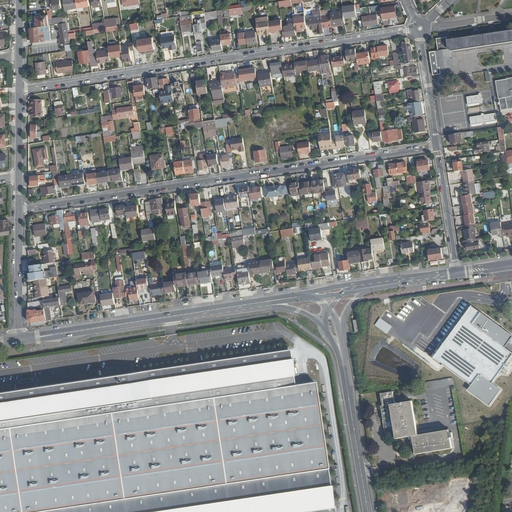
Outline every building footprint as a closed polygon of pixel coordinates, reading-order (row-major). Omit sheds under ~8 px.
[(62,8),(60,0),(56,0),(51,1),(52,10),(62,8)] [(77,8),(75,0),(63,0),(65,10),(77,8)] [(255,15),(254,5),(242,7),(242,13),(251,12),(251,15),(255,15)] [(355,7),(355,5),(342,6),(343,13),(344,17),(356,16),(356,14),(355,7)] [(395,17),(394,6),(380,8),(382,20),(386,20),(386,17),(395,17)] [(230,15),(229,9),(218,11),(220,25),(223,25),(222,14),(225,14),(225,17),(230,16),(230,15)] [(218,18),(217,11),(210,12),(211,19),(218,18)] [(344,17),(343,13),(331,15),(333,26),(345,24),(344,17)] [(49,21),(48,15),(41,16),(41,14),(36,15),(38,27),(49,25),(50,25),(49,21)] [(333,26),(331,15),(331,14),(321,15),(321,17),(323,27),(333,26)] [(306,26),(305,15),(293,18),(294,24),(295,30),(301,29),(301,27),(306,26)] [(377,24),(375,15),(361,17),(362,26),(377,24)] [(194,30),(193,23),(193,22),(183,24),(182,19),(182,16),(180,17),(182,32),(194,30)] [(323,27),(321,17),(308,19),(310,29),(317,28),(318,33),(324,32),(323,27)] [(118,26),(117,18),(104,20),(105,23),(106,28),(118,26)] [(206,28),(204,18),(195,19),(196,22),(193,23),(194,30),(195,32),(202,31),(201,29),(206,28)] [(282,28),(281,20),(269,21),(271,33),(277,32),(277,30),(283,29),(282,28)] [(269,21),(256,22),(258,33),(266,32),(266,34),(271,33),(269,21)] [(68,34),(67,23),(64,23),(59,24),(61,38),(59,38),(60,44),(70,43),(69,39),(68,34)] [(295,30),(294,24),(290,25),(290,27),(282,28),(283,29),(284,37),(296,35),(295,30)] [(51,40),(49,25),(38,27),(30,28),(31,43),(51,40)] [(256,43),(254,31),(245,33),(247,44),(256,43)] [(453,51),(511,42),(511,31),(454,40),(447,40),(447,38),(437,39),(439,50),(430,51),(433,75),(441,74),(441,75),(452,74),(451,67),(453,66),(451,49),(453,49),(453,51)] [(247,44),(245,33),(238,34),(239,45),(247,44)] [(232,44),(230,34),(221,35),(221,39),(222,45),(232,44)] [(154,50),(153,38),(138,40),(140,52),(154,50)] [(172,50),(170,39),(162,40),(163,49),(169,48),(169,51),(172,50)] [(222,45),(221,39),(211,40),(213,51),(223,49),(222,45)] [(98,63),(96,49),(92,50),(91,42),(88,42),(89,50),(82,51),(82,48),(77,49),(80,64),(91,62),(91,66),(98,65),(98,63)] [(134,49),(133,42),(128,42),(129,44),(120,45),(121,45),(122,54),(123,54),(124,63),(132,61),(131,50),(134,49)] [(414,63),(411,46),(407,42),(402,43),(405,64),(413,63),(414,63)] [(122,54),(121,45),(109,47),(110,58),(122,56),(122,54)] [(110,58),(109,47),(96,49),(98,63),(101,63),(102,62),(111,60),(110,58)] [(389,56),(388,47),(378,47),(378,48),(372,49),(373,59),(379,58),(378,57),(389,56)] [(356,55),(356,50),(346,52),(348,62),(357,61),(356,55)] [(371,63),(369,53),(356,55),(357,61),(358,65),(371,63)] [(331,72),(328,56),(319,57),(319,61),(321,71),(321,73),(331,72)] [(334,68),(347,67),(347,57),(333,58),(334,68)] [(74,71),(72,61),(56,63),(57,73),(74,71)] [(321,71),(319,61),(307,63),(309,72),(321,71)] [(46,74),(44,62),(35,63),(36,76),(46,74)] [(308,71),(306,62),(294,64),(295,65),(296,73),(308,71)] [(414,71),(413,66),(413,63),(405,64),(399,65),(394,66),(391,66),(390,67),(390,70),(403,68),(405,78),(411,77),(411,75),(417,74),(416,71),(414,71)] [(282,72),(280,64),(271,65),(271,70),(273,70),(273,73),(282,72)] [(296,73),(295,65),(282,66),(284,77),(296,75),(296,73)] [(256,79),(255,69),(245,70),(246,78),(250,78),(250,80),(256,79)] [(235,85),(233,74),(226,75),(226,81),(221,81),(222,83),(222,87),(235,85)] [(273,87),(271,75),(258,76),(260,89),(273,87)] [(511,78),(494,82),(494,83),(496,83),(499,103),(498,103),(498,106),(499,105),(500,112),(501,111),(501,110),(511,108),(511,78)] [(158,89),(157,79),(148,80),(149,90),(158,89)] [(208,94),(205,81),(196,82),(198,96),(208,94)] [(382,95),(380,81),(373,82),(375,96),(382,95)] [(185,95),(184,84),(179,85),(179,82),(175,83),(176,85),(171,86),(173,96),(178,96),(179,97),(180,97),(180,99),(184,99),(184,95),(185,95)] [(399,90),(399,85),(397,85),(397,82),(388,83),(390,93),(398,92),(398,90),(399,90)] [(222,87),(222,83),(209,85),(210,91),(213,91),(214,101),(224,99),(222,87)] [(145,95),(144,85),(134,87),(135,97),(145,95)] [(173,96),(171,86),(166,87),(167,91),(160,92),(161,102),(169,101),(169,103),(174,102),(173,96)] [(121,97),(120,88),(109,89),(110,99),(121,97)] [(337,96),(336,90),(324,91),(326,103),(334,102),(333,96),(337,96)] [(420,97),(420,95),(419,95),(418,91),(411,92),(411,90),(406,91),(408,103),(420,101),(419,97),(420,97)] [(481,95),(467,97),(468,105),(482,103),(481,95)] [(42,117),(42,100),(31,100),(31,117),(42,117)] [(422,115),(420,105),(406,107),(406,110),(409,109),(410,114),(414,113),(414,116),(422,115)] [(65,114),(64,107),(54,108),(55,116),(65,114)] [(99,113),(99,107),(93,108),(94,110),(76,112),(76,116),(99,113)] [(135,115),(133,107),(117,109),(118,117),(113,118),(114,121),(124,120),(124,117),(135,115)] [(366,124),(364,111),(357,113),(357,111),(355,110),(352,110),(354,126),(366,124)] [(215,121),(214,117),(214,115),(204,116),(203,112),(201,112),(202,123),(215,121)] [(495,113),(470,117),(471,125),(496,121),(495,113)] [(425,133),(423,120),(416,121),(416,117),(408,118),(408,122),(413,122),(415,134),(425,133)] [(114,131),(113,122),(103,124),(103,129),(109,128),(109,132),(114,131)] [(141,132),(139,123),(134,123),(135,129),(131,130),(132,133),(133,133),(141,132)] [(216,137),(215,126),(203,128),(205,138),(211,138),(211,140),(214,140),(214,137),(216,137)] [(397,140),(396,131),(392,131),(383,133),(385,143),(394,141),(394,140),(397,140)] [(382,143),(381,133),(371,134),(373,144),(382,143)] [(462,143),(461,133),(450,135),(451,144),(462,143)] [(331,138),(330,134),(318,136),(320,149),(333,147),(331,138)] [(355,145),(354,136),(345,138),(347,147),(355,145)] [(345,147),(343,137),(331,138),(333,147),(333,150),(338,150),(338,148),(345,147)] [(245,152),(243,139),(230,140),(231,144),(232,151),(237,150),(237,149),(239,149),(239,153),(245,152)] [(489,150),(488,141),(477,143),(478,148),(475,148),(476,153),(488,151),(488,150),(489,150)] [(295,157),(293,146),(280,149),(279,142),(275,142),(277,153),(280,153),(282,159),(295,157)] [(311,153),(309,143),(297,144),(299,155),(311,153)] [(145,163),(143,147),(131,149),(132,158),(133,165),(145,163)] [(45,167),(44,159),(43,149),(34,150),(36,168),(45,167)] [(266,162),(265,151),(254,152),(255,163),(266,162)] [(166,168),(164,155),(151,157),(153,170),(166,168)] [(207,170),(206,161),(208,161),(208,157),(207,155),(200,156),(201,162),(198,162),(199,171),(207,170)] [(218,165),(217,156),(208,157),(208,161),(210,168),(214,167),(214,166),(218,165)] [(231,167),(229,157),(221,158),(222,168),(231,167)] [(133,165),(132,158),(120,160),(121,169),(121,171),(134,169),(133,165)] [(429,170),(428,161),(422,162),(422,160),(418,161),(418,162),(417,163),(418,172),(429,170)] [(194,173),(192,161),(183,162),(185,174),(194,173)] [(463,171),(462,161),(454,163),(455,172),(463,171)] [(185,174),(183,162),(175,163),(176,175),(185,174)] [(406,169),(407,168),(406,163),(397,164),(399,174),(407,173),(406,169)] [(399,174),(397,164),(390,165),(392,175),(399,174)] [(386,176),(385,166),(381,166),(381,169),(374,170),(375,178),(386,176)] [(121,171),(121,169),(109,171),(109,172),(110,182),(123,180),(121,171)] [(475,181),(473,169),(463,171),(465,183),(475,181)] [(97,174),(96,170),(87,171),(89,185),(98,184),(97,174)] [(362,184),(359,170),(347,172),(349,186),(362,184)] [(110,182),(109,172),(97,174),(98,184),(110,182)] [(85,184),(84,174),(72,176),(73,186),(85,184)] [(347,186),(345,174),(333,175),(334,186),(342,185),(342,187),(347,186)] [(46,180),(45,176),(31,178),(31,187),(39,186),(39,181),(40,181),(40,185),(45,184),(45,181),(46,180)] [(73,186),(72,176),(59,177),(60,185),(61,187),(73,186)] [(400,185),(400,182),(393,183),(393,179),(387,180),(388,187),(400,185)] [(325,193),(323,180),(318,181),(317,182),(311,183),(313,194),(325,193)] [(430,194),(429,186),(430,186),(429,181),(418,183),(420,196),(421,196),(430,194)] [(476,194),(475,181),(465,183),(466,190),(464,190),(465,195),(471,195),(476,194)] [(311,183),(311,182),(302,184),(302,185),(299,186),(300,192),(300,196),(313,194),(311,183)] [(299,186),(298,183),(289,184),(290,193),(300,192),(299,186)] [(395,190),(395,189),(408,188),(407,184),(400,185),(388,187),(390,200),(394,200),(393,191),(395,190)] [(371,194),(370,185),(362,186),(363,195),(367,195),(368,203),(377,201),(376,193),(371,194)] [(282,196),(281,186),(264,188),(266,199),(282,196)] [(263,198),(261,187),(249,189),(248,187),(239,188),(241,198),(250,197),(250,200),(263,198)] [(328,191),(329,201),(339,200),(338,191),(328,191)] [(431,204),(430,194),(421,196),(422,205),(431,204)] [(201,206),(199,195),(190,196),(192,207),(201,206)] [(472,204),(471,195),(465,195),(459,196),(460,201),(462,200),(463,206),(472,204)] [(239,208),(237,197),(229,199),(229,198),(225,198),(227,210),(239,208)] [(158,208),(158,205),(162,205),(162,199),(149,201),(149,202),(151,211),(157,210),(157,208),(158,208)] [(225,212),(224,202),(215,203),(217,213),(225,212)] [(177,215),(175,203),(166,205),(167,216),(177,215)] [(474,214),(473,205),(463,206),(461,206),(462,210),(464,210),(465,216),(473,214),(474,214)] [(125,208),(125,206),(117,208),(118,216),(126,215),(125,208)] [(139,216),(138,207),(125,208),(126,215),(127,218),(139,216)] [(212,216),(211,211),(208,212),(208,209),(201,210),(203,219),(209,218),(209,216),(212,216)] [(65,229),(62,210),(57,211),(58,216),(49,217),(50,227),(60,225),(61,230),(65,229)] [(75,222),(74,215),(67,216),(66,210),(62,210),(65,229),(67,239),(72,239),(71,233),(70,233),(68,223),(75,222)] [(100,211),(100,210),(91,212),(93,223),(102,221),(100,211)] [(111,220),(109,210),(100,211),(102,221),(111,220)] [(435,220),(433,210),(424,211),(426,222),(435,220)] [(189,227),(187,211),(180,213),(182,228),(189,227)] [(90,225),(88,213),(78,214),(80,226),(90,225)] [(475,224),(473,214),(465,216),(462,216),(462,220),(465,220),(465,225),(475,224)] [(363,231),(370,230),(369,219),(359,219),(360,228),(363,228),(363,231)] [(429,232),(428,224),(426,225),(426,222),(419,223),(421,236),(427,235),(427,233),(429,232)] [(501,225),(500,223),(490,224),(492,235),(498,234),(498,237),(503,236),(502,236),(501,225)] [(511,223),(501,225),(502,236),(506,236),(506,234),(508,234),(508,237),(511,236),(511,223)] [(475,228),(475,224),(465,225),(464,226),(465,230),(464,230),(465,240),(475,239),(474,228),(475,228)] [(47,235),(46,225),(34,226),(36,237),(47,235)] [(268,233),(267,226),(255,228),(256,234),(268,233)] [(155,240),(154,229),(141,231),(143,242),(155,240)] [(294,236),(293,229),(281,231),(282,238),(294,236)] [(319,240),(318,229),(307,230),(308,241),(319,240)] [(385,249),(383,239),(371,241),(372,249),(372,251),(385,249)] [(479,249),(478,239),(475,239),(465,240),(463,241),(463,245),(466,245),(466,251),(479,249)] [(415,253),(413,244),(401,246),(403,255),(415,253)] [(55,262),(53,249),(44,251),(46,260),(44,260),(44,264),(55,262)] [(372,251),(372,249),(360,251),(362,262),(362,263),(369,261),(369,260),(374,259),(372,251)] [(442,259),(441,249),(427,250),(429,261),(442,259)] [(362,262),(360,251),(348,253),(349,261),(349,264),(362,262)] [(331,265),(329,254),(315,256),(316,263),(312,263),(313,269),(323,268),(322,267),(331,265)] [(312,270),(310,258),(298,260),(299,265),(300,271),(312,270)] [(275,274),(274,267),(273,260),(261,262),(263,273),(270,272),(270,274),(275,274)] [(349,264),(349,261),(339,262),(340,272),(350,270),(349,264)] [(263,273),(261,262),(248,264),(248,266),(250,278),(254,277),(254,275),(263,273)] [(287,272),(286,266),(286,262),(277,263),(277,267),(274,267),(275,274),(275,275),(278,274),(278,273),(287,272)] [(58,277),(57,269),(44,271),(43,264),(28,267),(28,282),(34,281),(47,279),(58,277)] [(300,271),(299,265),(286,266),(287,272),(288,275),(297,274),(296,273),(300,272),(300,271)] [(224,276),(223,268),(223,266),(210,268),(211,273),(212,277),(224,276)] [(236,268),(235,266),(223,268),(224,276),(225,281),(228,281),(228,279),(237,277),(237,275),(236,268)] [(250,278),(248,266),(236,268),(237,275),(239,275),(241,285),(251,283),(250,278)] [(199,275),(198,272),(186,274),(188,286),(200,284),(199,275)] [(212,277),(211,273),(199,275),(200,284),(213,282),(212,277)] [(188,286),(186,274),(174,275),(174,281),(175,287),(183,286),(183,285),(187,284),(187,286),(188,286)] [(49,296),(47,279),(34,281),(37,297),(43,297),(49,296)] [(148,289),(147,279),(136,280),(137,286),(138,290),(148,289)] [(125,297),(124,288),(125,288),(124,281),(116,282),(117,289),(113,289),(115,298),(125,297)] [(175,287),(174,281),(162,283),(164,293),(176,292),(175,287)] [(164,293),(162,283),(150,285),(152,295),(164,293)] [(138,290),(137,286),(125,288),(126,295),(129,294),(131,301),(140,300),(138,290)] [(72,296),(71,289),(59,290),(60,297),(61,305),(68,304),(66,296),(72,296)] [(96,302),(94,292),(79,294),(81,305),(96,302)] [(115,305),(113,294),(101,296),(103,307),(115,305)] [(61,305),(60,297),(44,300),(44,305),(45,310),(47,320),(52,320),(50,307),(61,305)] [(47,320),(45,310),(37,312),(36,311),(35,310),(28,310),(28,320),(31,323),(47,320)] [(298,511),(333,507),(315,382),(293,385),(288,349),(0,392),(0,511),(298,511)] [(427,382),(428,389),(454,384),(453,378),(427,382)] [(8,385),(8,389),(37,385),(36,381),(8,385)] [(392,392),(380,394),(382,406),(389,405),(392,418),(382,420),(384,435),(394,434),(395,439),(409,436),(410,439),(411,439),(412,444),(414,443),(416,454),(452,448),(449,430),(418,435),(411,401),(394,404),(392,392)]
